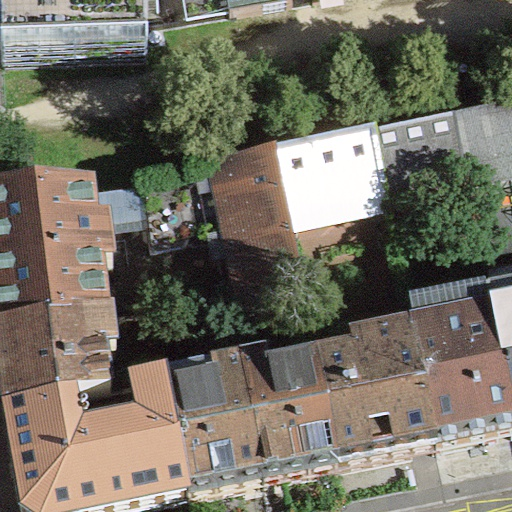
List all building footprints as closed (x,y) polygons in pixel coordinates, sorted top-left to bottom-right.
[(147,48),(145,0),(0,0),(0,13),(1,53),(147,48)] [(289,0),(226,0),(230,18),(229,18),(230,20),(292,9),(292,8),(291,8),(289,0)] [(511,111),(452,124),(464,184),(481,268),(511,261),(511,111)] [(387,200),(464,184),(452,124),(275,162),(289,231),(389,210),(387,200)] [(305,309),(289,231),(275,162),(212,176),(142,191),(143,193),(147,225),(150,254),(215,241),(220,263),(229,261),(241,322),(305,309)] [(143,193),(103,199),(107,231),(147,225),(143,193)] [(0,202),(0,338),(111,323),(111,319),(107,319),(102,272),(112,271),(107,231),(103,199),(92,200),(92,197),(0,202)] [(511,316),(492,321),(511,421),(511,316)] [(511,421),(492,321),(412,337),(436,454),(511,438),(511,421)] [(116,361),(111,323),(0,338),(0,372),(6,419),(111,401),(106,362),(116,361)] [(338,474),(436,454),(412,337),(351,349),(353,361),(317,368),(338,474)] [(263,489),(338,474),(317,368),(270,378),(267,366),(239,371),(263,489)] [(213,389),(167,398),(188,504),(263,489),(239,371),(211,377),(213,389)] [(21,511),(148,511),(188,504),(167,398),(165,391),(111,401),(6,419),(21,511)]
